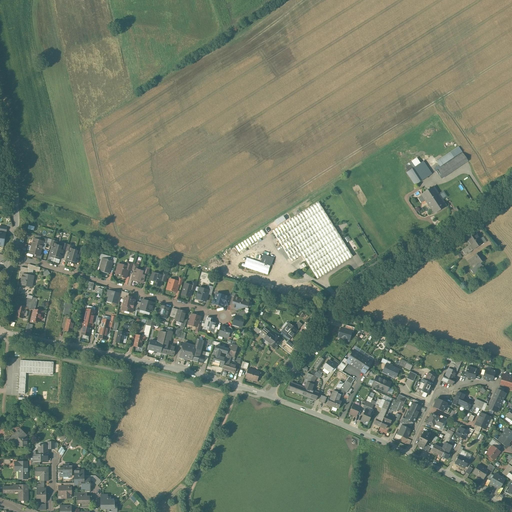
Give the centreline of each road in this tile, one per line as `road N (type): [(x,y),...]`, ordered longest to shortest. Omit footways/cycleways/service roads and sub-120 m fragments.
road 1 (unclassified): [(266,396),(340,303),(511,188)]
road 2 (residential): [(0,330),(266,396)]
road 3 (residential): [(223,316),(11,255)]
